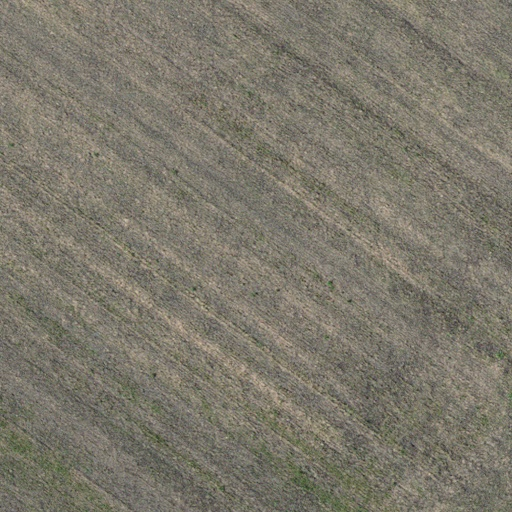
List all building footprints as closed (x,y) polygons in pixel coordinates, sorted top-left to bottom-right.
[(0,281),(218,0),(121,0),(0,156),(0,281)] [(4,0),(0,6),(0,131),(101,0),(4,0)] [(0,425),(329,9),(316,0),(240,0),(0,305),(0,425)] [(336,13),(0,459),(0,511),(168,511),(467,116),(409,72),(411,69),(336,13)] [(399,511),(511,366),(511,142),(488,124),(188,511),(399,511)] [(511,511),(511,394),(417,511),(511,511)]
